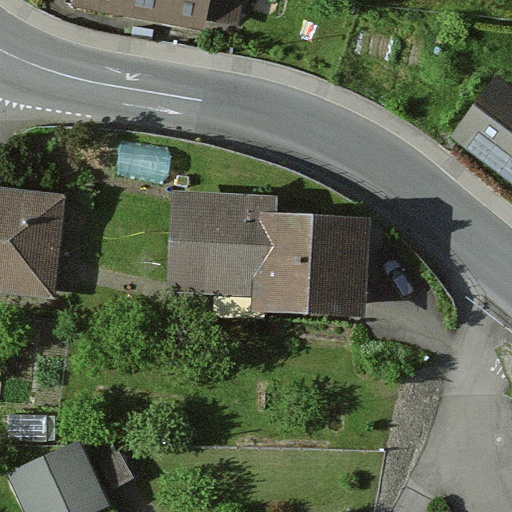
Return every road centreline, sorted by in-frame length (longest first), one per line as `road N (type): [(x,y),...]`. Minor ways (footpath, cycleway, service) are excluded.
road 1 (tertiary): [(0,52),(76,79),(218,104),(367,160),(511,268)]
road 2 (residential): [(480,511),(455,452),(470,385),(511,313)]
